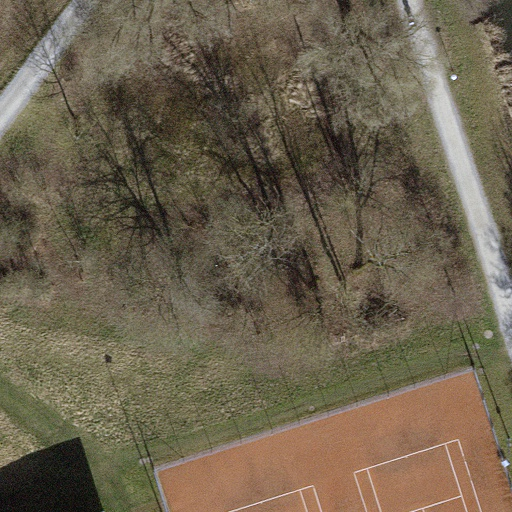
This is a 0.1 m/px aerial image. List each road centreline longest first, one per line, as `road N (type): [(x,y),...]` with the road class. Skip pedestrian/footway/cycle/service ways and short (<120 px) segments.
road 1 (track): [(405,0),(511,329)]
road 2 (track): [(92,0),(0,124)]
